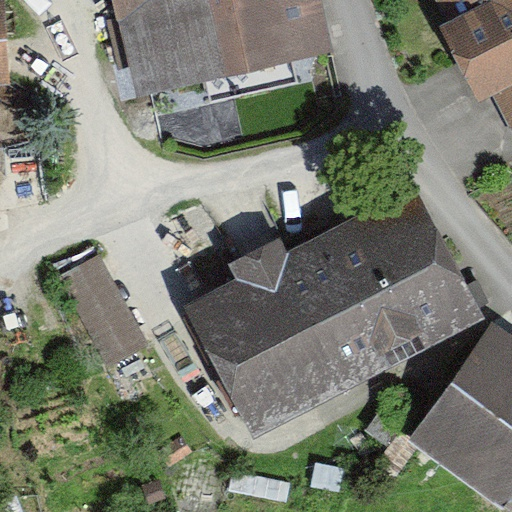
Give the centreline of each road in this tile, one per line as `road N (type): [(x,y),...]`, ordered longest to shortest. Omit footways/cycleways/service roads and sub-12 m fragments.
road 1 (track): [(0,260),(402,132)]
road 2 (residential): [(348,0),(402,132),(511,277)]
